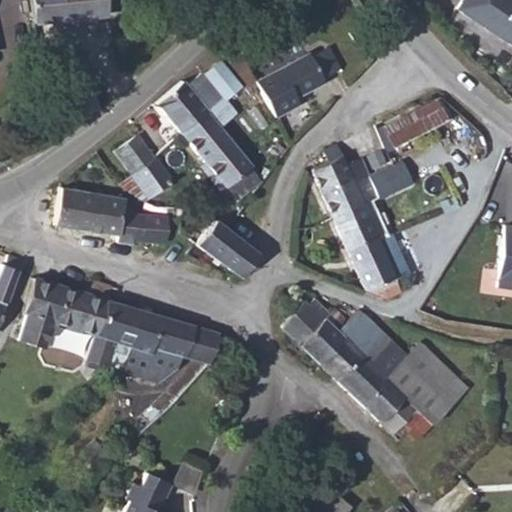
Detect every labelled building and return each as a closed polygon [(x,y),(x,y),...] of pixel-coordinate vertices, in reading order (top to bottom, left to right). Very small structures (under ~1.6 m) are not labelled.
[(26,0),(29,27),(100,21),(98,0),(26,0)] [(511,0),(461,0),(456,9),(511,46),(511,0)] [(323,53),(337,76),(354,65),(341,43),(323,53)] [(321,50),(267,82),(287,115),(312,100),(310,95),(338,78),(337,76),(323,53),(321,50)] [(240,68),(250,86),(253,91),(267,82),(254,60),(240,68)] [(74,123),(98,112),(83,78),(59,89),(68,109),(74,123)] [(188,92),(185,88),(158,111),(157,112),(181,140),(223,104),(203,80),(188,92)] [(185,88),(181,84),(154,107),(158,111),(185,88)] [(68,109),(59,89),(58,86),(39,94),(46,108),(46,109),(50,117),(68,109)] [(384,146),(452,120),(443,97),(375,123),(384,146)] [(233,115),(223,104),(181,140),(207,171),(208,172),(225,192),(240,179),(241,179),(253,168),(222,132),(227,128),(223,123),(233,115)] [(138,141),(137,140),(115,155),(128,174),(150,159),(138,141)] [(307,176),(315,195),(345,181),(358,209),(369,204),(373,202),(365,184),(355,162),(340,168),(333,152),(319,158),(324,168),(307,176)] [(373,202),(445,170),(437,152),(365,184),(373,202)] [(164,181),(150,159),(128,174),(142,195),(164,181)] [(384,238),(387,237),(460,203),(445,170),(373,202),(369,204),(384,238)] [(315,195),(328,223),(358,209),(345,181),(315,195)] [(123,204),(58,193),(58,195),(53,227),(116,237),(116,240),(131,243),(131,240),(164,246),(167,223),(136,218),(121,216),(123,204)] [(358,209),(328,223),(363,296),(384,302),(399,294),(395,285),(408,278),(387,238),(387,237),(384,238),(369,204),(358,209)] [(511,221),(499,220),(493,282),(511,284),(511,221)] [(254,261),(224,236),(212,226),(194,248),(210,262),(224,273),(236,283),(254,261)] [(0,316),(15,276),(19,266),(0,258),(0,316)] [(88,299),(29,281),(18,316),(21,317),(14,341),(31,346),(39,321),(92,338),(105,295),(106,292),(91,288),(88,299)] [(83,365),(105,370),(105,369),(113,346),(127,351),(119,376),(157,387),(170,375),(174,362),(178,363),(190,331),(113,306),(114,299),(105,295),(92,338),(83,365)] [(313,297),(280,327),(370,425),(371,425),(394,448),(410,433),(414,439),(467,386),(419,341),(404,353),(357,309),(341,326),(313,297)] [(214,339),(190,331),(178,363),(202,371),(214,339)] [(90,446),(73,459),(83,471),(99,457),(90,446)] [(171,485),(147,472),(140,485),(134,482),(125,497),(130,500),(123,511),(158,511),(171,485)] [(340,511),(342,511),(323,491),(306,509),(309,511),(340,511)]
